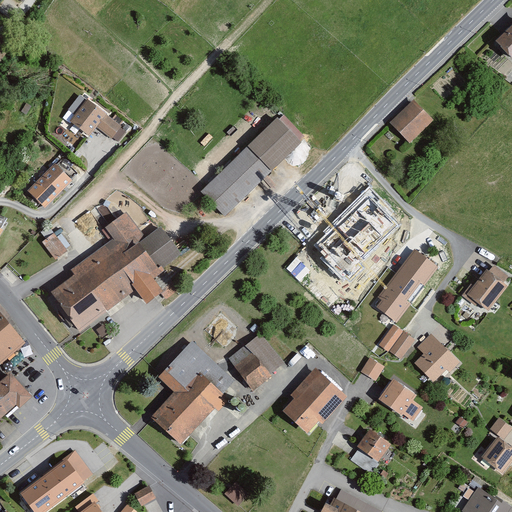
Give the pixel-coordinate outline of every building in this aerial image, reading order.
[(511,26),(498,40),(511,54),(511,26)] [(122,128),(84,95),(66,117),(89,136),(98,125),(113,138),(122,128)] [(415,100),(391,123),(411,143),(435,121),(415,100)] [(207,187),(202,191),(226,216),(303,143),(279,118),(207,187)] [(55,164),(28,191),(44,207),(71,179),(55,164)] [(371,184),(322,231),(325,234),(314,245),(324,256),(321,258),(342,280),(345,277),(350,282),(365,268),(361,264),(401,225),(392,216),(397,211),(371,184)] [(77,276),(54,291),(81,329),(138,289),(148,304),(157,297),(162,303),(180,290),(165,270),(186,255),(163,222),(147,233),(129,209),(105,225),(115,240),(73,270),(77,276)] [(54,232),(42,241),(56,259),(67,250),(54,232)] [(414,247),(377,297),(382,300),(377,307),(399,323),(440,267),(414,247)] [(510,283),(488,267),(468,293),(490,310),(510,283)] [(0,361),(3,365),(28,342),(0,311),(0,361)] [(417,341),(405,332),(390,350),(402,359),(417,341)] [(262,333),(233,357),(253,382),(282,358),(262,333)] [(433,334),(419,348),(426,355),(417,364),(435,381),(447,368),(452,372),(462,362),(433,334)] [(233,377),(193,339),(158,375),(178,394),(156,417),(176,436),(233,377)] [(371,358),(362,372),(377,381),(385,367),(371,358)] [(349,396),(316,367),(290,395),(295,399),(285,411),(309,433),(321,421),(324,424),(349,396)] [(0,381),(0,417),(16,403),(20,408),(30,398),(32,397),(10,373),(0,381)] [(395,378),(381,398),(414,421),(424,407),(415,400),(419,395),(395,378)] [(490,429),(504,439),(511,427),(511,424),(499,416),(490,429)] [(373,430),(351,460),(372,474),(393,445),(373,430)] [(511,451),(511,447),(498,437),(484,456),(501,468),(511,451)] [(48,470),(21,491),(36,511),(42,511),(93,473),(75,450),(48,470)] [(237,482),(228,493),(241,505),(250,495),(237,482)] [(149,486),(135,494),(141,505),(155,497),(149,486)] [(511,506),(481,486),(465,510),(467,511),(511,511),(511,506)] [(93,494),(75,508),(78,511),(84,511),(96,503),(98,501),(95,496),(93,494)] [(360,511),(332,498),(325,511),(360,511)] [(102,511),(96,503),(84,511),(102,511)]
